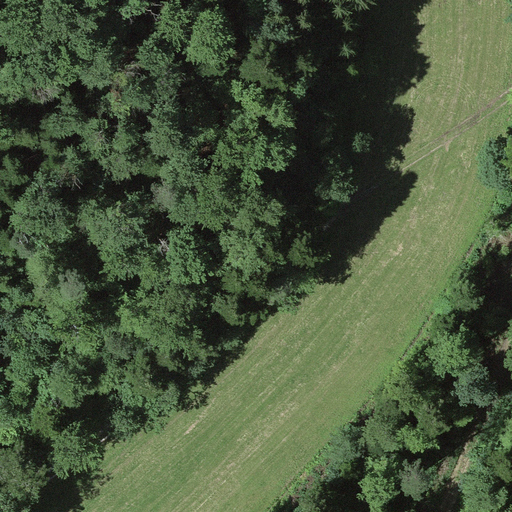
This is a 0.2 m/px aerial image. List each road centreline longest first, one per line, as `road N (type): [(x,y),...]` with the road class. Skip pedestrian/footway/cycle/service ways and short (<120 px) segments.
road 1 (track): [(228,0),(226,86),(208,145),(180,192),(0,413)]
road 2 (track): [(0,504),(184,371),(331,214)]
road 3 (track): [(331,214),(373,115),(379,0)]
road 4 (track): [(511,90),(331,214)]
road 5 (track): [(447,511),(511,335)]
